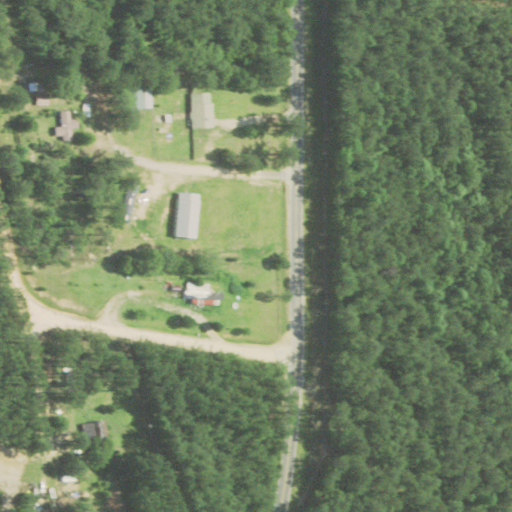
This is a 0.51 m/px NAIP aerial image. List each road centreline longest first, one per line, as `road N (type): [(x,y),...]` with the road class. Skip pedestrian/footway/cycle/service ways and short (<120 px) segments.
road 1 (tertiary): [(274,511),(284,472),(298,261),(294,0)]
road 2 (residential): [(293,358),(100,331),(36,310),(14,285),(0,219)]
